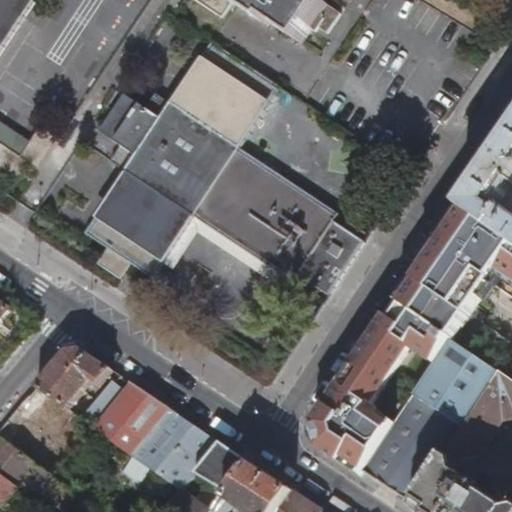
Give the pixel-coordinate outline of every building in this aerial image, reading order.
[(0,0),(0,57),(36,3),(30,0),(0,0)] [(196,0),(224,19),(234,3),(268,26),(270,23),(303,45),(316,25),(329,33),(342,14),(321,0),(196,0)] [(152,114),(147,110),(141,106),(142,104),(139,102),(137,104),(126,97),(101,134),(121,148),(127,151),(116,166),(127,174),(86,235),(109,250),(99,266),(123,282),(134,266),(155,281),(196,219),(294,285),(300,277),(331,297),(367,243),(336,223),(340,215),(242,150),(283,89),(213,44),(173,105),(163,98),(152,114)] [(152,114),(163,98),(157,94),(147,110),(152,114)] [(0,171),(14,181),(28,164),(39,172),(60,140),(41,128),(20,159),(0,145),(0,171)] [(511,139),(464,211),(511,242),(511,215),(500,207),(511,188),(511,139)] [(111,163),(116,166),(127,151),(121,148),(111,163)] [(511,242),(464,211),(440,247),(464,263),(494,284),(511,296),(511,242)] [(494,284),(464,263),(457,274),(450,284),(481,304),(487,295),(494,284)] [(426,268),(401,305),(455,342),(457,343),(483,305),(481,304),(450,284),(426,268)] [(0,330),(13,311),(0,302),(0,330)] [(455,342),(401,305),(357,370),(361,372),(354,382),(350,379),(320,424),(319,426),(324,450),(365,477),(367,473),(399,425),(375,409),(415,349),(439,365),(455,342)] [(367,473),(417,506),(504,375),(457,343),(455,342),(439,365),(399,425),(367,473)] [(101,389),(115,372),(84,350),(69,353),(39,389),(71,412),(94,384),(101,389)] [(357,370),(350,379),(354,382),(361,372),(357,370)] [(511,421),(511,380),(504,375),(417,506),(415,510),(414,510),(416,511),(511,511),(511,508),(480,487),(477,491),(466,484),(469,480),(460,474),(458,463),(481,460),(505,423),(511,421)] [(126,392),(114,382),(82,420),(95,429),(126,392)] [(132,384),(126,392),(95,429),(134,457),(172,411),(132,384)] [(172,411),(134,457),(184,493),(223,446),(172,411)] [(0,444),(0,474),(13,484),(20,489),(22,486),(33,494),(37,489),(69,511),(81,496),(4,439),(0,444)] [(224,485),(234,492),(253,464),(242,457),(224,485)] [(229,511),(234,505),(245,511),(281,511),(294,492),(253,464),(234,492),(222,511),(221,511),(229,511)] [(0,501),(13,484),(0,474),(0,501)] [(324,511),(294,492),(281,511),(324,511)] [(215,511),(211,511),(184,493),(170,509),(173,511),(221,511),(222,511),(217,509),(215,511)]
